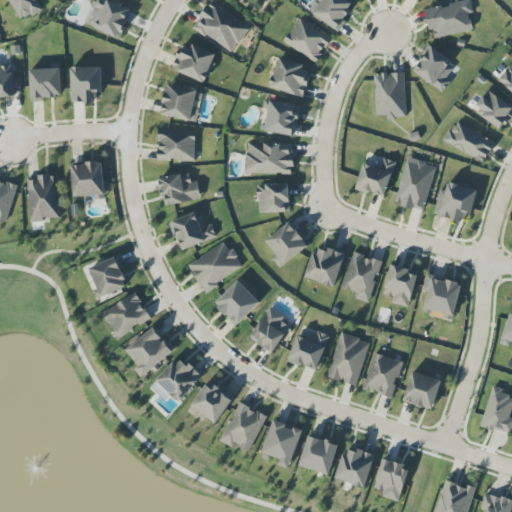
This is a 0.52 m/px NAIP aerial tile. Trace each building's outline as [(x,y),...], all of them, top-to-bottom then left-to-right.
[(132,10),(106,0),(94,0),(85,24),(120,39),(132,10)] [(355,6),(346,0),(322,0),(313,13),(337,31),(355,6)] [(432,39),(473,30),(469,14),(474,13),(470,0),(469,0),(426,10),(432,39)] [(250,27),(212,1),(193,27),(232,54),(250,27)] [(284,43),(317,63),(332,37),(300,17),(284,43)] [(216,55),(184,42),(172,70),(206,84),(215,63),(213,62),(216,55)] [(414,74),(445,91),(451,81),(445,77),(454,61),(429,47),(414,74)] [(304,64),(277,58),(271,89),(305,96),(310,74),(302,72),(304,64)] [(20,79),(14,80),(12,65),(1,66),(0,61),(0,98),(21,96),(20,79)] [(511,63),(498,79),(511,92),(511,63)] [(102,67),(71,68),(72,103),(96,103),(95,93),(102,93),(102,67)] [(31,102),(44,102),(44,97),(61,97),(60,69),(30,70),(31,102)] [(376,117),(386,116),(386,119),(407,118),(405,73),(374,74),(376,117)] [(191,121),(197,91),(167,84),(160,114),(191,121)] [(511,116),(511,107),(487,90),(473,110),(502,131),(511,116)] [(295,136),(300,106),(269,101),(265,131),(295,136)] [(495,141),(454,122),(444,144),(486,162),(495,141)] [(195,161),(195,131),(158,131),(158,161),(195,161)] [(246,143),(245,173),(293,175),(294,144),(246,143)] [(385,198),(396,162),(383,158),(380,168),(363,163),(356,189),(385,198)] [(424,212),(436,166),(407,158),(394,204),(424,212)] [(105,197),(103,163),(72,165),(74,198),(105,197)] [(198,182),(191,183),(190,174),(159,178),(163,206),(200,201),(198,182)] [(30,222),(49,221),(48,218),(60,218),(58,175),(28,177),(30,222)] [(16,185),(0,181),(0,221),(8,223),(16,185)] [(440,189),(434,216),(463,222),(464,213),(471,215),(477,190),(448,183),(446,191),(440,189)] [(258,185),(259,213),(290,212),(289,184),(258,185)] [(169,223),(181,252),(217,237),(212,224),(204,227),(198,211),(169,223)] [(265,239),(276,257),(273,259),(278,267),(308,249),(292,222),(265,239)] [(244,269),(233,249),(229,251),(225,244),(188,264),(204,292),(244,269)] [(307,280),(336,287),(344,253),(315,246),(307,280)] [(369,303),(382,262),(353,252),(342,288),(357,293),(355,299),(369,303)] [(101,298),(129,286),(117,257),(89,268),(101,298)] [(409,308),(418,272),(391,265),(383,295),(393,298),(392,303),(409,308)] [(462,284),(426,275),(422,292),(428,293),(423,313),(453,321),(462,284)] [(261,303),(239,280),(214,304),(236,326),(261,303)] [(103,310),(116,337),(150,321),(138,294),(103,310)] [(281,321),(283,317),(270,308),(249,338),(272,353),(290,327),(281,321)] [(511,310),(511,311),(501,344),(509,347),(511,342),(511,310)] [(135,370),(141,378),(174,351),(155,327),(126,350),(139,367),(135,370)] [(315,338),(299,331),(288,361),(317,372),(331,337),(317,332),(315,338)] [(368,341),(338,334),(329,379),(359,385),(368,341)] [(403,362),(374,353),(363,389),(392,398),(403,362)] [(151,387),(166,401),(171,396),(179,403),(203,377),(180,356),(151,387)] [(403,401),(432,410),(441,381),(413,372),(403,401)] [(191,407),(216,424),(234,399),(208,381),(191,407)] [(511,434),(511,428),(511,418),(510,418),(511,409),(511,397),(502,395),(503,389),(492,386),(482,427),(511,434)] [(221,442),(233,447),(234,444),(251,452),(267,415),(238,403),(221,442)] [(303,430),(274,420),(261,456),(279,462),(278,465),(289,469),(303,430)] [(299,466),(329,476),(339,444),(309,434),(299,466)] [(366,488),(374,455),(345,447),(337,480),(366,488)] [(409,467),(383,459),(374,489),(384,492),(382,497),(399,502),(409,467)] [(435,511),(468,511),(475,488),(466,485),(465,487),(445,481),(435,511)] [(484,511),(510,511),(511,507),(511,501),(485,493),(481,509),(485,511),(484,511)]
